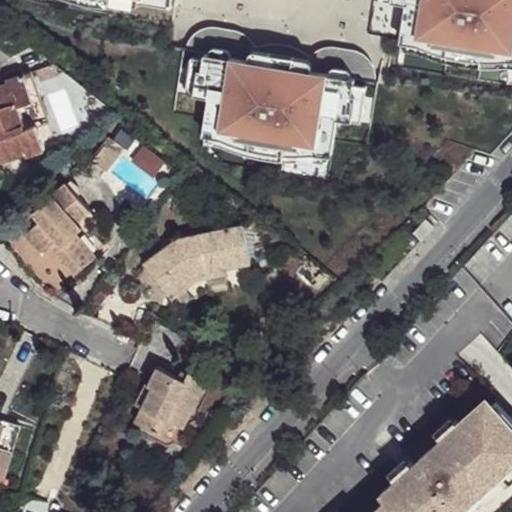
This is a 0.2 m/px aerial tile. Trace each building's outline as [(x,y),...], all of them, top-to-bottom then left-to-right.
[(511,0),(403,0),(406,0),(401,36),(404,37),(511,54),(511,0)] [(511,54),(404,37),(402,47),(511,64),(511,54)] [(211,48),(211,51),(231,55),(232,51),(230,46),(216,44),(211,48)] [(195,92),(210,95),(204,131),(207,131),(330,151),(332,151),(338,116),(353,118),(357,92),(353,92),(355,80),(356,75),(351,74),(331,71),(312,68),(250,58),(231,55),(211,51),(206,50),(205,56),(203,67),(199,66),(195,92)] [(250,54),(250,58),(312,68),(313,64),(311,59),(254,50),(250,54)] [(205,56),(193,54),(187,91),(195,92),(199,66),(203,67),(205,56)] [(331,67),(331,71),(351,74),(352,71),(350,66),(335,63),(331,67)] [(33,72),(24,74),(35,104),(24,109),(30,129),(39,125),(51,121),(33,72)] [(35,104),(24,74),(8,80),(10,84),(0,87),(0,158),(1,162),(27,153),(29,158),(47,150),(39,125),(30,129),(24,109),(35,104)] [(367,82),(355,80),(353,92),(357,92),(353,118),(361,119),(367,82)] [(330,151),(207,131),(206,141),(328,161),(330,151)] [(105,172),(124,146),(107,134),(87,158),(105,172)] [(67,184),(35,209),(43,218),(28,230),(43,250),(51,244),(77,273),(96,257),(94,255),(103,247),(89,230),(99,222),(67,184)] [(405,197),(392,211),(400,218),(413,204),(405,197)] [(399,220),(384,207),(349,248),(363,260),(399,220)] [(141,262),(171,300),(199,278),(230,271),(229,266),(251,261),(240,219),(177,235),(141,262)] [(172,421),(177,423),(184,426),(207,379),(190,371),(186,379),(158,366),(149,385),(153,386),(142,407),(135,421),(165,435),(172,421)] [(153,386),(149,385),(145,382),(134,404),(142,407),(153,386)] [(458,511),(511,462),(511,415),(495,397),(463,427),(457,421),(412,464),(417,470),(386,500),(372,511),(458,511)] [(0,477),(2,478),(19,424),(4,420),(0,430),(0,477)] [(169,437),(177,423),(172,421),(165,435),(169,437)] [(386,500),(417,470),(412,464),(380,494),(386,500)]
